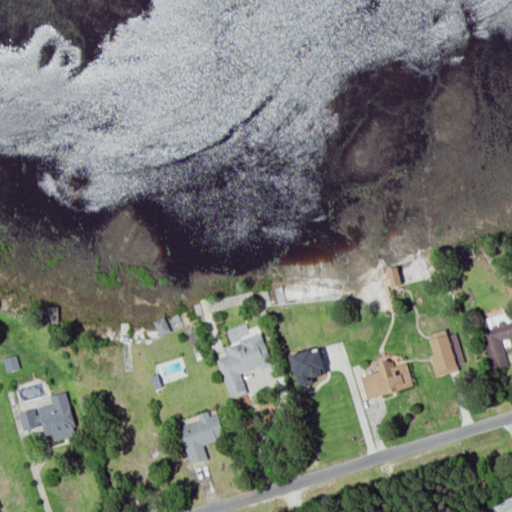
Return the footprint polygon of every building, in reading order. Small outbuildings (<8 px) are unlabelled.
[(490,369),(507,365),(501,339),(508,338),(510,345),(511,344),(511,310),(478,318),(490,369)] [(171,330),(163,315),(153,321),(160,335),(171,330)] [(217,358),(229,398),(247,392),(241,373),(271,363),(259,325),(246,329),(244,323),(224,329),(232,354),(217,358)] [(435,376),(459,369),(457,364),(464,362),(456,331),(429,339),(434,355),(429,356),(435,376)] [(325,373),(320,348),(290,354),(298,386),(313,383),(312,376),(325,373)] [(19,368),(15,354),(3,358),(6,371),(19,368)] [(412,386),(406,362),(393,365),(391,358),(378,362),(380,370),(361,375),(366,397),(412,386)] [(54,440),(77,434),(66,391),(49,395),(51,403),(18,412),(23,430),(42,425),(44,434),(52,433),(54,440)] [(217,412),(209,415),(208,410),(196,413),(198,420),(179,425),(190,463),(207,459),(203,444),(224,438),(217,412)] [(489,511),(511,511),(511,497),(488,505),(489,511)]
